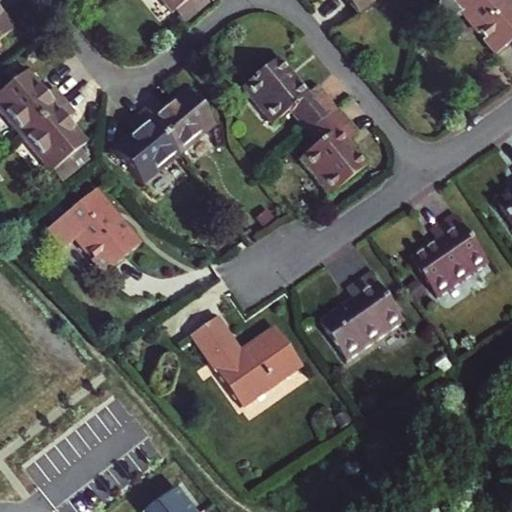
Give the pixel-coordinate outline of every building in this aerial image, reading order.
[(1,0),(0,0),(0,40),(14,30),(0,13),(0,3),(3,1),(1,0)] [(160,0),(171,14),(173,12),(183,23),(209,2),(207,0),(160,0)] [(344,0),(356,14),(372,0),(344,0)] [(452,16),(460,12),(494,54),(511,39),(511,2),(510,0),(438,0),(434,18),(443,18),(452,16)] [(287,112),(306,135),(335,111),(316,89),(307,96),(276,59),(241,88),(271,125),(287,112)] [(27,72),(0,93),(0,110),(21,137),(64,102),(53,89),(46,95),(27,72)] [(143,112),(178,155),(214,126),(185,91),(162,110),(155,102),(143,112)] [(75,116),(64,102),(21,137),(50,172),(53,170),(63,181),(91,159),(82,147),(85,144),(67,122),(75,116)] [(357,138),(335,111),(306,135),(316,147),(300,160),(330,197),(365,168),(347,146),(357,138)] [(136,131),(113,150),(142,185),(178,155),(143,112),(130,122),(136,131)] [(139,245),(95,191),(58,220),(47,230),(62,249),(74,240),(103,275),(139,245)] [(511,194),(497,205),(511,228),(511,194)] [(432,234),(439,245),(413,263),(437,300),(488,265),(455,218),(432,234)] [(348,293),(354,303),(320,327),(345,364),(403,324),(371,277),(348,293)] [(274,331),(248,349),(251,353),(244,359),(240,354),(216,318),(189,337),(239,410),(299,368),(274,331)] [(248,349),(240,354),(244,359),(251,353),(248,349)] [(191,511),(174,489),(144,511),(191,511)]
